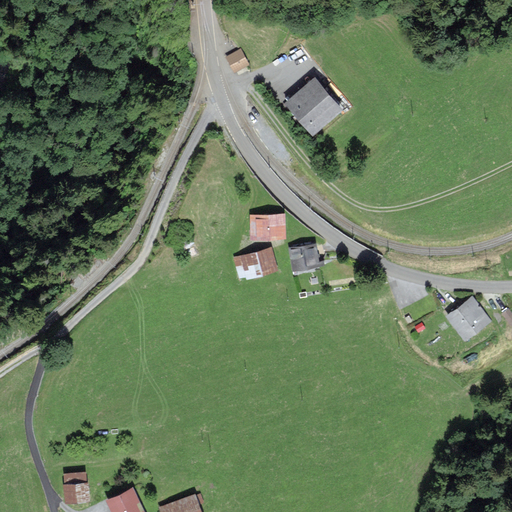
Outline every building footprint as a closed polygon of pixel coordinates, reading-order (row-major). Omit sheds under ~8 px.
[(246,62),(240,48),(227,53),(233,68),(246,62)] [(339,106),(316,78),(290,99),(313,127),(339,106)] [(284,212),(250,212),(250,235),(285,234),(284,212)] [(313,242),(289,245),(292,267),(316,263),(313,242)] [(269,248),(237,257),(242,273),(274,264),(269,248)] [(467,337),(490,319),(472,296),(449,314),(467,337)] [(88,496),(88,481),(67,482),(68,497),(88,496)] [(142,511),(132,488),(110,498),(116,511),(142,511)] [(200,511),(194,495),(163,507),(164,511),(200,511)]
